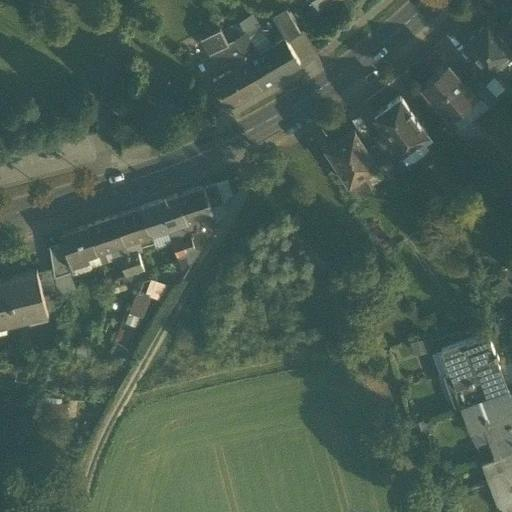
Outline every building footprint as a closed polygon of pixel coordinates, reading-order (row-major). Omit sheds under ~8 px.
[(315,0),(320,8),(334,0),(315,0)] [(285,36),(287,40),(300,32),(287,10),(273,17),(285,36)] [(247,36),(262,28),(253,12),(238,21),(244,31),(247,36)] [(478,59),(489,71),(491,69),(499,61),(502,64),(511,54),(511,49),(508,45),(508,44),(497,32),(496,33),(488,23),(465,45),(464,45),(478,59)] [(235,66),(245,60),(232,38),(227,41),(219,26),(201,36),(210,51),(213,49),(222,64),(231,59),(235,66)] [(227,30),(232,38),(245,60),(257,53),(247,36),(244,31),(238,35),(233,26),(227,30)] [(262,28),(247,36),(257,53),(271,44),(262,28)] [(257,53),(245,60),(261,86),(300,63),(287,40),(285,36),(271,44),(257,53)] [(469,67),(474,72),(485,84),(494,75),(495,75),(491,69),(489,71),(478,59),(469,67)] [(228,106),(261,86),(245,60),(235,66),(212,80),(228,106)] [(423,85),(449,117),(463,106),(466,110),(479,99),(478,97),(467,84),(466,84),(463,81),(449,64),(423,85)] [(466,84),(467,84),(478,97),(480,96),(489,106),(499,98),(496,95),(485,84),(474,72),(463,81),(466,84)] [(505,87),(494,75),(485,84),(496,95),(505,87)] [(460,130),(489,106),(480,96),(478,97),(479,99),(466,110),(463,106),(449,117),(460,130)] [(401,152),(402,153),(428,135),(421,125),(421,124),(412,110),(411,111),(401,98),(388,107),(375,116),(381,124),(391,137),(401,152)] [(329,148),(351,182),(365,174),(362,169),(375,160),(371,155),(355,131),(329,148)] [(432,140),(428,135),(402,153),(401,152),(399,154),(406,164),(409,162),(414,161),(427,152),(428,148),(426,144),(432,140)] [(380,144),(382,147),(371,155),(375,160),(378,166),(379,166),(390,159),(390,160),(399,154),(401,152),(391,137),(380,144)] [(378,166),(375,160),(362,169),(365,174),(378,166)] [(385,176),(379,166),(378,166),(365,174),(372,184),(385,176)] [(365,174),(351,182),(359,195),(373,186),(372,184),(365,174)] [(228,179),(216,183),(223,204),(227,202),(233,193),(228,179)] [(204,187),(211,208),(223,204),(216,183),(204,187)] [(204,187),(177,195),(187,223),(198,220),(213,215),(211,208),(204,187)] [(177,195),(141,208),(151,236),(169,229),(187,223),(177,195)] [(141,208),(115,216),(125,244),(151,236),(141,208)] [(200,232),(210,233),(216,223),(213,215),(198,220),(200,232)] [(115,216),(87,226),(97,254),(111,249),(125,244),(115,216)] [(187,223),(181,238),(200,232),(198,220),(187,223)] [(169,229),(173,241),(181,238),(187,223),(169,229)] [(89,257),(97,254),(87,226),(61,235),(74,273),(92,266),(89,257)] [(210,233),(200,232),(181,238),(187,256),(190,266),(210,233)] [(155,247),(151,236),(125,244),(129,256),(138,253),(143,251),(155,247)] [(173,241),(178,259),(187,256),(181,238),(173,241)] [(116,264),(122,262),(121,258),(129,256),(125,244),(111,249),(115,261),(116,264)] [(50,252),(53,270),(54,279),(71,274),(62,248),(50,252)] [(111,249),(97,254),(101,266),(115,261),(111,249)] [(138,253),(129,256),(135,274),(144,271),(138,253)] [(127,277),(135,274),(129,256),(121,258),(122,262),(127,277)] [(190,266),(187,256),(178,259),(184,277),(190,266)] [(57,294),(54,279),(53,270),(39,274),(44,297),(57,294)] [(0,325),(48,313),(44,297),(39,274),(38,272),(0,281),(0,325)] [(54,279),(57,294),(57,297),(76,291),(71,274),(54,279)] [(511,290),(511,285),(506,276),(491,286),(500,298),(511,290)] [(146,293),(149,294),(148,296),(165,302),(171,286),(151,279),(146,293)] [(130,313),(141,317),(148,296),(149,294),(146,293),(138,290),(130,313)] [(421,326),(427,337),(441,333),(432,319),(421,326)] [(459,406),(463,405),(502,391),(494,368),(500,366),(496,357),(499,356),(497,352),(496,353),(489,333),(466,341),(466,339),(441,348),(442,351),(436,353),(443,374),(450,371),(450,372),(447,374),(459,406)] [(77,351),(78,359),(92,360),(92,348),(91,338),(81,340),(83,350),(77,351)] [(426,338),(409,343),(412,357),(430,352),(426,338)] [(508,388),(500,366),(494,368),(502,391),(508,388)] [(455,408),(459,406),(447,374),(443,375),(455,408)] [(490,438),(497,457),(511,451),(511,398),(508,388),(502,391),(463,405),(471,428),(472,427),(485,423),(490,438)] [(19,395),(0,396),(0,420),(21,420),(19,395)] [(67,403),(42,400),(39,423),(64,426),(67,403)] [(426,419),(410,424),(414,438),(431,432),(426,419)] [(485,423),(472,427),(477,443),(490,438),(485,423)] [(70,437),(46,433),(44,450),(67,454),(70,437)] [(511,451),(497,457),(482,462),(490,485),(503,480),(511,505),(511,451)] [(500,511),(504,511),(511,509),(511,505),(503,480),(490,485),(500,511)]
